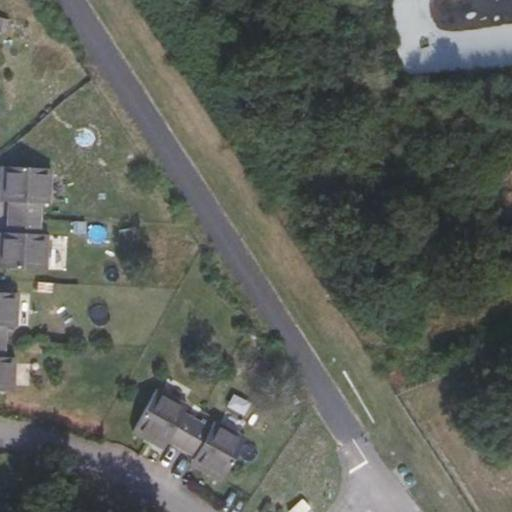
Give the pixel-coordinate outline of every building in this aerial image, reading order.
[(8,217),(40,219),(41,203),(49,204),(51,168),(2,166),(1,180),(1,185),(5,185),(4,201),(9,202),(8,217)] [(2,249),(0,248),(0,267),(45,270),(47,234),(39,234),(40,219),(8,217),(7,232),(3,232),(2,249)] [(0,340),(6,341),(7,326),(17,326),(19,293),(0,291),(0,340)] [(0,340),(0,390),(14,391),(16,357),(5,357),(6,341),(0,340)] [(181,449),(197,420),(183,413),(187,406),(156,389),(132,432),(145,439),(149,441),(151,437),(165,445),(168,441),(181,449)] [(207,468),(204,472),(206,473),(221,481),(245,438),(214,421),(210,428),(197,420),(181,449),(194,456),(192,460),(207,468)] [(151,437),(149,441),(163,449),(165,445),(151,437)] [(190,464),(204,472),(207,468),(192,460),(190,464)]
